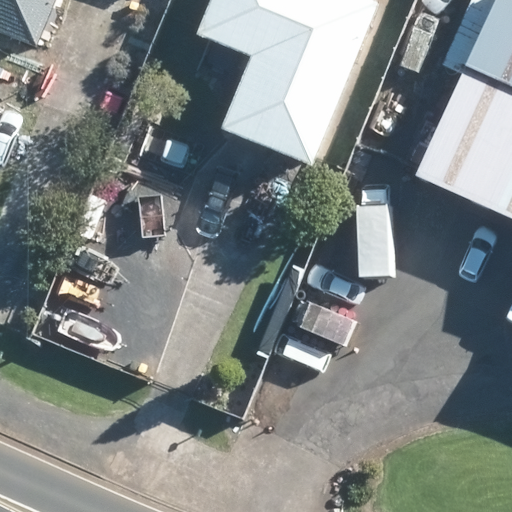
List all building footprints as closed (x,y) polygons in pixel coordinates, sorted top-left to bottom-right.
[(0,0),(0,31),(51,51),(70,0),(0,0)] [(383,7),(364,0),(219,0),(204,41),(257,62),(229,135),(319,170),(383,7)] [(511,223),(511,0),(473,0),(443,68),(465,78),(419,182),(511,223)] [(0,101),(10,77),(0,73),(0,101)] [(192,175),(131,149),(83,258),(145,284),(192,175)]
